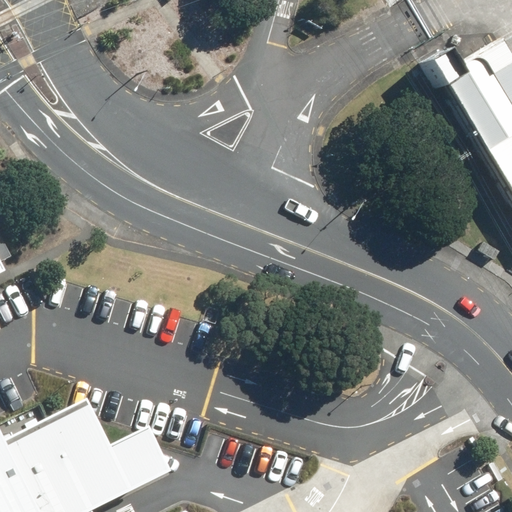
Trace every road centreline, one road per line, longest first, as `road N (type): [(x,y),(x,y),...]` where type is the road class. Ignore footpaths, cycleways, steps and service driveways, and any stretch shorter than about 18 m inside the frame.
road 1 (tertiary): [(234,213),(452,309),(511,370)]
road 2 (tertiary): [(47,0),(76,64),(120,127),(234,213)]
road 3 (tertiary): [(234,213),(161,198),(101,174),(0,74)]
